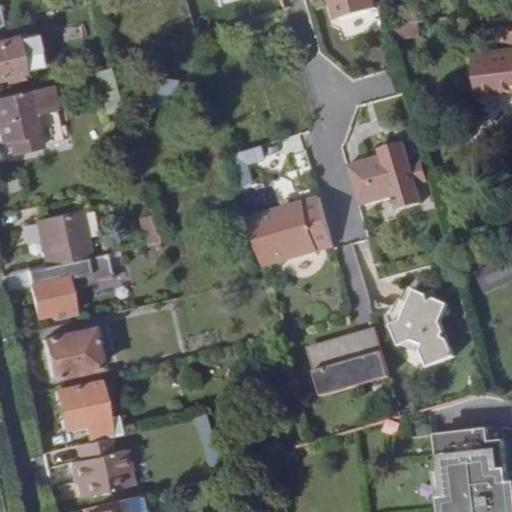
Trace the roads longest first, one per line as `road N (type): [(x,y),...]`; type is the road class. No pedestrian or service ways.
road 1 (residential): [(291,0),(349,224)]
road 2 (residential): [(28,511),(0,382)]
